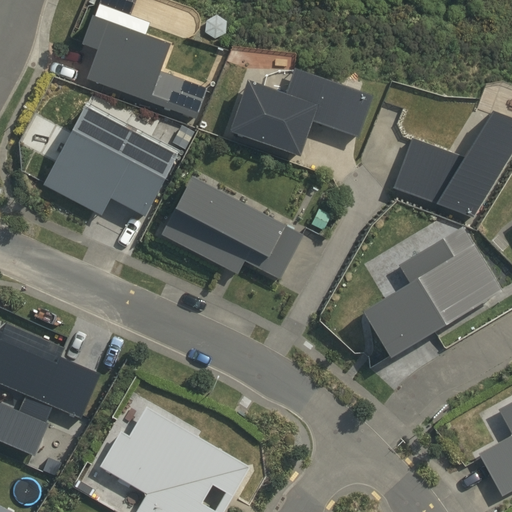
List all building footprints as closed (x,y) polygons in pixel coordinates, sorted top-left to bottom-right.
[(94,48),(85,78),(195,118),(207,88),(157,70),(166,41),(89,14),(79,43),(94,48)] [(285,92),(243,78),(226,129),(299,154),(309,120),(356,136),(372,95),(293,67),(285,92)] [(109,197),(143,215),(175,153),(82,104),(42,183),(101,215),(109,197)] [(392,188),(470,217),(511,149),(511,116),(487,107),(456,154),(410,136),(392,188)] [(244,259),(279,278),(303,234),(188,174),(159,233),(237,273),(244,259)] [(511,216),(499,227),(511,244),(511,216)] [(407,279),(358,308),(387,357),(500,289),(460,226),(396,263),(407,279)] [(80,417),(100,371),(63,356),(66,348),(5,321),(1,330),(0,329),(0,439),(34,454),(47,423),(45,422),(52,405),(80,417)] [(511,400),(497,408),(510,435),(477,452),(500,496),(511,489),(511,400)] [(134,511),(221,511),(248,465),(143,405),(127,434),(118,429),(97,465),(144,493),(134,511)]
